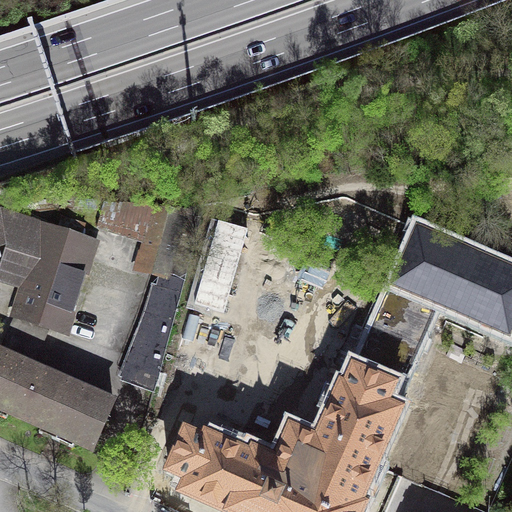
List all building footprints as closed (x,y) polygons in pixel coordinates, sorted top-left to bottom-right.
[(222,113),(206,118),(210,130),(226,125),(222,113)] [(365,164),(341,216),(367,227),(391,176),(365,164)] [(143,310),(118,377),(153,389),(202,212),(168,204),(143,202),(103,200),(97,228),(125,236),(140,240),(133,268),(157,274),(156,284),(151,283),(143,310)] [(0,406),(55,431),(90,446),(113,393),(35,358),(48,329),(68,336),(99,238),(0,206),(0,244),(5,246),(0,261),(0,280),(18,286),(13,301),(8,317),(12,318),(1,343),(0,342),(0,406)] [(511,259),(417,219),(359,355),(405,375),(436,302),(448,307),(509,333),(511,325),(511,259)] [(212,230),(198,303),(228,309),(243,236),(212,230)] [(405,375),(359,355),(350,351),(341,370),(336,368),(312,423),(286,411),(272,443),(247,433),(245,437),(200,418),(198,423),(180,415),(159,464),(177,472),(171,486),(230,511),(359,511),(368,492),(364,490),(404,397),(397,394),(405,375)]
